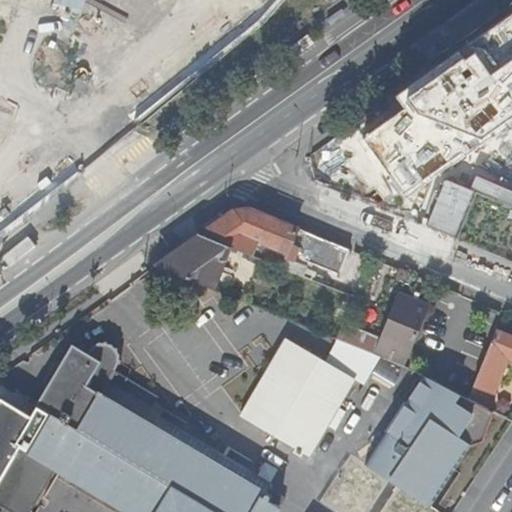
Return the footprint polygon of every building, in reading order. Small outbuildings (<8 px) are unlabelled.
[(499,235),(511,240),(511,206),(510,206),(499,235)] [(343,276),(354,251),(250,208),(235,209),(200,234),(232,247),(254,256),(261,242),(269,245),(299,258),(313,263),(343,276)] [(215,289),(232,247),(200,234),(186,243),(155,265),(215,289)] [(263,259),(269,245),(261,242),(254,256),(263,259)] [(307,277),(313,263),(299,258),(293,271),(299,274),(307,277)] [(307,290),(312,279),(307,277),(299,274),(295,284),(307,290)] [(327,333),(337,337),(342,323),(354,296),(344,292),(327,333)] [(379,339),(374,352),(405,364),(429,305),(398,293),(379,339)] [(374,352),(379,339),(342,323),(337,337),(374,352)] [(473,384),(494,392),(508,358),(511,359),(511,335),(496,329),(473,384)] [(337,337),(325,362),(353,378),(362,383),(318,457),(340,469),(343,463),(349,454),(408,366),(405,364),(374,352),(337,337)] [(309,451),(353,378),(325,362),(287,340),(244,414),(309,451)] [(71,343),(37,403),(49,411),(137,464),(218,511),(274,511),(278,506),(262,496),(264,490),(114,401),(122,388),(151,405),(158,394),(114,368),(116,363),(116,358),(114,352),(110,348),(105,346),(100,345),(95,346),(90,349),(87,353),(71,343)] [(424,374),(364,464),(376,471),(378,473),(429,505),(470,445),(471,445),(481,443),(495,412),(424,374)] [(494,392),(473,384),(468,397),(487,408),(494,392)] [(130,511),(218,511),(137,464),(49,411),(27,448),(19,443),(0,474),(0,504),(13,511),(24,511),(53,465),(93,489),(130,511)] [(369,487),(378,473),(376,471),(364,464),(349,454),(343,463),(357,472),(354,477),(369,487)] [(437,511),(408,493),(395,511),(437,511)]
